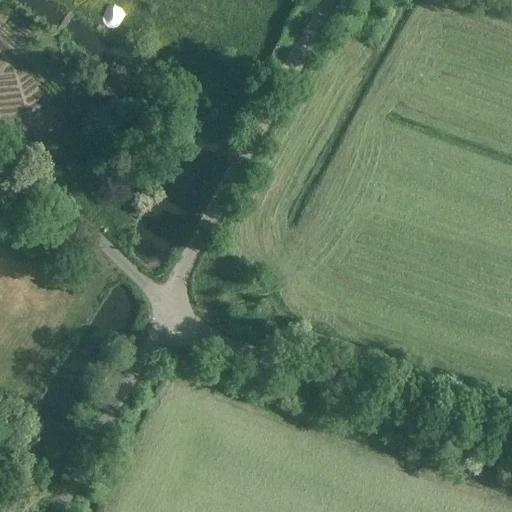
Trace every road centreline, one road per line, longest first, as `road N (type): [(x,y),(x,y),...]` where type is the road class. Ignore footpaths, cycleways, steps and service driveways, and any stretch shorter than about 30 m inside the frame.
road 1 (unclassified): [(511,435),(207,339),(166,312)]
road 2 (unclassified): [(166,312),(324,0)]
road 3 (unclassified): [(54,511),(166,312)]
